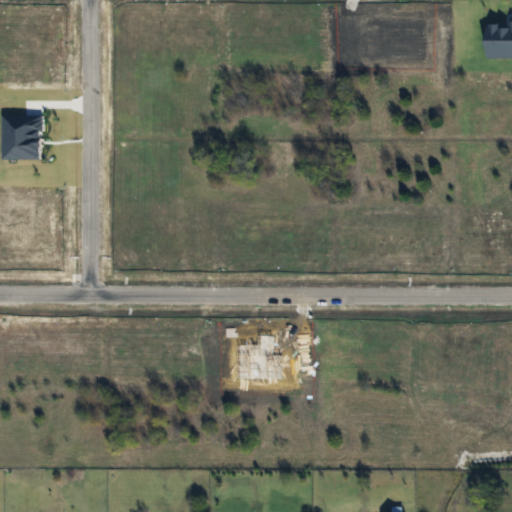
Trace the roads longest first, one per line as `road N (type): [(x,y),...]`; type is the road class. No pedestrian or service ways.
road 1 (residential): [(0,300),(511,302)]
road 2 (residential): [(88,0),(88,300)]
